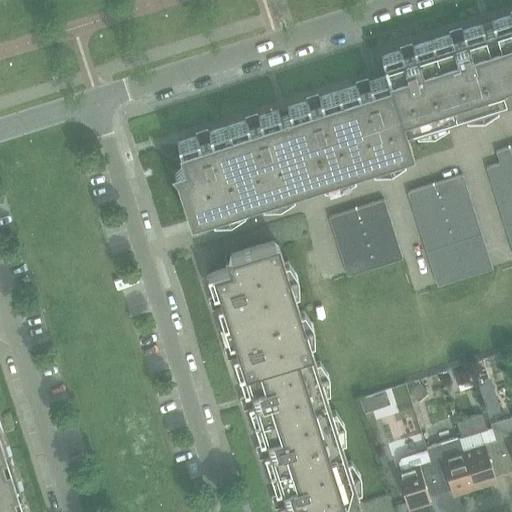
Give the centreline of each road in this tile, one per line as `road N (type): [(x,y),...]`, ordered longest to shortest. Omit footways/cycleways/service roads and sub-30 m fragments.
road 1 (residential): [(209,511),(215,492),(202,442),(96,102)]
road 2 (residential): [(96,102),(417,0)]
road 3 (residential): [(62,511),(0,305)]
